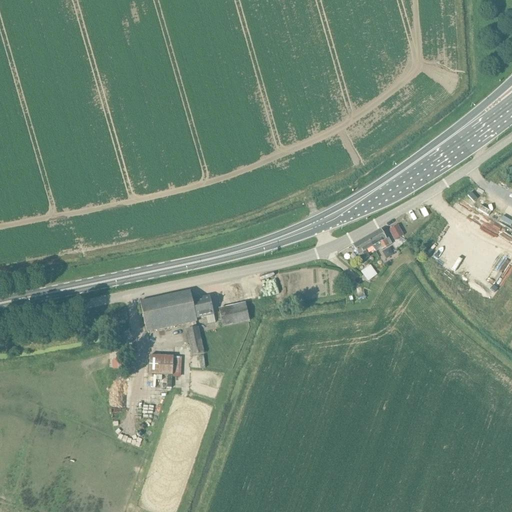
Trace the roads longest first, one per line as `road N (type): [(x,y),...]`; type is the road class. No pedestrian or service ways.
road 1 (residential): [(327,252),(0,322)]
road 2 (secondary): [(0,303),(217,258),(318,224)]
road 3 (residential): [(511,137),(327,252)]
road 4 (secondary): [(318,224),(454,134)]
